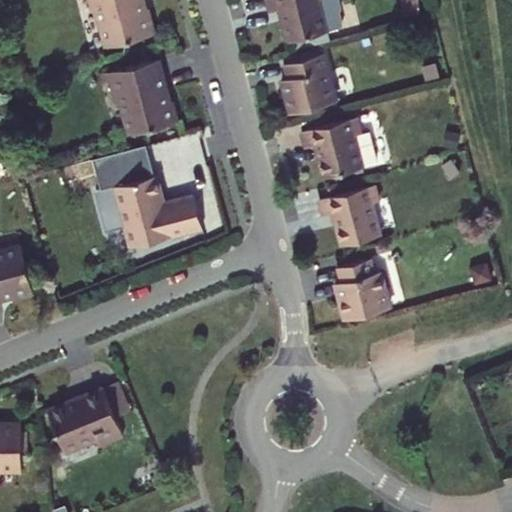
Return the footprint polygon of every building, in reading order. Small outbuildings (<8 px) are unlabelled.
[(160,33),(153,9),(149,10),(144,11),(141,0),(91,0),(94,11),(101,9),(111,45),(160,33)] [(271,0),(275,11),(285,8),(293,41),(333,30),(348,26),(344,13),(345,8),(342,0),(271,0)] [(296,113),(341,101),(328,53),(289,64),(293,78),(287,79),(296,113)] [(161,58),(112,72),(115,80),(121,104),(126,102),(134,132),(183,119),(178,100),(173,101),(169,102),(166,90),(170,89),(161,58)] [(365,133),(361,116),(307,130),(311,147),(321,144),(329,177),(369,166),(360,134),(365,133)] [(166,194),(160,174),(118,185),(135,245),(206,226),(197,194),(168,202),(164,203),(162,196),(166,194)] [(376,202),(383,200),(379,183),(324,198),(328,215),(337,212),(346,243),(384,233),(376,202)] [(2,290),(13,287),(15,293),(16,297),(37,292),(24,242),(0,248),(0,297),(4,296),(2,290)] [(384,269),(379,271),(375,257),(341,266),(345,281),(339,283),(348,316),(393,304),(384,269)] [(13,287),(2,290),(4,296),(15,293),(13,287)] [(106,385),(118,413),(131,408),(120,380),(106,385)] [(72,404),(70,398),(50,406),(67,451),(99,438),(102,444),(126,434),(118,413),(106,385),(106,384),(79,394),(82,401),(72,404)] [(82,401),(79,394),(70,398),(72,404),(82,401)] [(0,468),(23,469),(22,421),(0,421),(0,424),(0,423),(0,468)]
